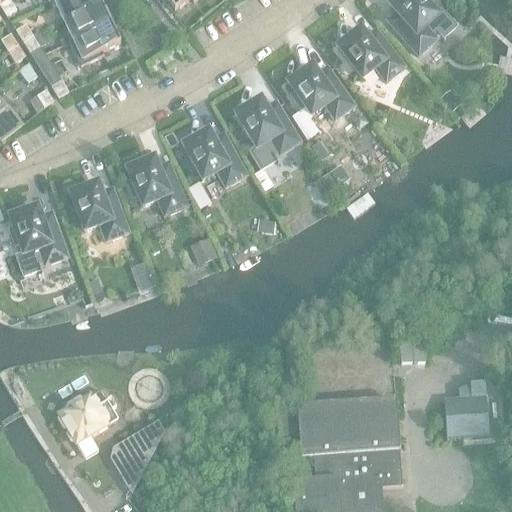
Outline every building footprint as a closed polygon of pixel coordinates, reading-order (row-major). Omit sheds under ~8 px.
[(63,0),(54,4),(64,24),(100,6),(97,0),(63,0)] [(198,0),(162,0),(174,14),(189,2),(192,5),(198,0)] [(398,0),(389,8),(395,16),(386,24),(418,59),(436,43),(434,42),(438,39),(443,45),(444,44),(441,41),(454,29),(441,14),(436,18),(427,8),(434,1),(433,0),(398,0)] [(16,14),(9,2),(0,7),(0,9),(6,20),(16,14)] [(64,24),(72,42),(73,43),(110,26),(100,6),(64,24)] [(120,46),(110,26),(73,43),(72,42),(68,44),(80,70),(103,59),(101,55),(120,46)] [(15,34),(22,45),(32,39),(25,28),(15,34)] [(360,33),(337,50),(361,82),(375,72),(385,86),(404,71),(375,33),(366,41),(360,33)] [(0,43),(7,55),(17,49),(10,37),(0,43)] [(39,50),(32,39),(22,45),(30,57),(39,50)] [(24,60),(17,49),(7,55),(15,66),(24,60)] [(311,70),(288,86),(295,96),(291,99),(300,111),(303,109),(305,111),(291,120),(306,143),(318,135),(308,121),(324,110),(334,124),(354,110),(353,108),(326,71),(317,78),(311,70)] [(60,84),(51,90),(58,101),(68,95),(60,84)] [(43,111),(53,105),(46,93),(36,99),(43,111)] [(461,108),(449,94),(440,102),(452,116),(461,108)] [(36,99),(28,104),(36,117),(43,111),(36,99)] [(0,102),(0,143),(1,145),(21,128),(0,102)] [(260,103),(235,118),(255,151),(249,154),(260,172),(275,163),(277,166),(278,166),(274,159),(278,156),(279,158),(299,146),(275,105),(265,112),(260,103)] [(225,191),(246,179),(223,138),(212,144),(208,135),(183,149),(189,160),(185,162),(192,175),(196,173),(202,184),(216,176),(225,191)] [(153,162),(127,173),(131,184),(127,186),(133,200),(137,198),(142,210),(157,203),(164,220),(186,210),(168,166),(157,171),(153,162)] [(340,169),(328,176),(336,188),(347,180),(340,169)] [(328,177),(316,184),(323,195),(335,188),(328,177)] [(217,217),(198,182),(186,188),(205,224),(217,217)] [(70,197),(84,235),(99,229),(105,245),(128,237),(111,192),(100,196),(97,187),(70,197)] [(40,220),(36,211),(9,220),(14,232),(9,234),(15,248),(19,247),(22,257),(16,259),(23,278),(39,272),(41,276),(42,276),(39,268),(43,267),(44,269),(67,261),(51,216),(40,220)] [(263,229),(260,230),(269,247),(284,239),(273,219),(261,225),(263,229)] [(208,242),(194,248),(203,268),(217,262),(208,242)] [(88,286),(92,298),(101,295),(97,282),(88,286)] [(103,302),(101,295),(92,298),(94,305),(103,302)] [(411,340),(400,341),(400,366),(412,365),(411,340)] [(424,340),(412,340),(413,365),(425,365),(424,340)] [(470,402),(443,404),(446,442),(488,440),(484,387),(469,388),(470,402)] [(76,446),(116,422),(98,393),(58,418),(76,446)] [(297,410),(276,412),(278,439),(298,438),(300,461),(314,460),(315,483),(292,485),(293,511),(383,511),(382,491),(402,490),(400,454),(399,446),(396,403),(297,410)] [(113,454),(110,462),(132,496),(159,443),(160,441),(163,437),(164,435),(163,433),(158,425),(157,426),(149,431),(113,454)]
